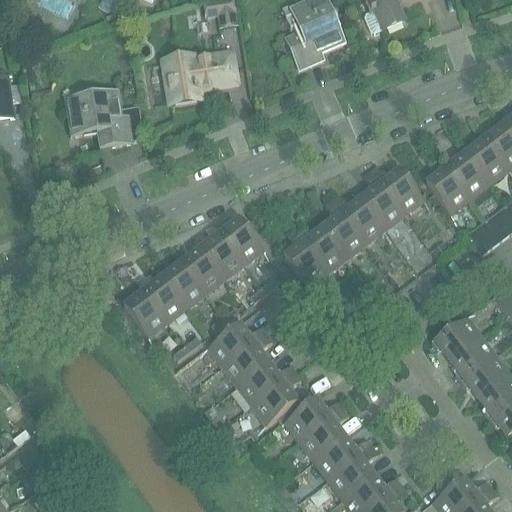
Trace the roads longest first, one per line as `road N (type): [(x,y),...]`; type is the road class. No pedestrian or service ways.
road 1 (tertiary): [(0,284),(430,97),(511,70)]
road 2 (residential): [(511,486),(409,353),(409,333),(511,257)]
